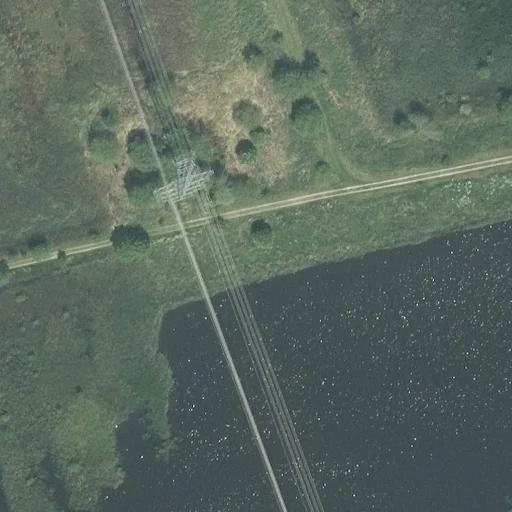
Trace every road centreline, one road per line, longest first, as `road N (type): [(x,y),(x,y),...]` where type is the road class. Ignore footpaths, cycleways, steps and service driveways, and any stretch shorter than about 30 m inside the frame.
road 1 (track): [(0,261),(511,156)]
road 2 (track): [(350,185),(283,0)]
